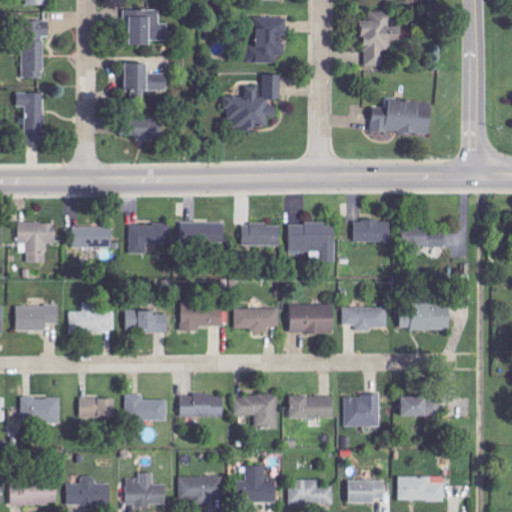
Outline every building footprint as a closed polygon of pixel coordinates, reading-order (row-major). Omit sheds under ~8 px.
[(169,23),(161,24),(161,9),(125,10),(125,27),(131,27),(132,45),(153,44),(153,40),(169,40),(169,23)] [(365,67),(383,66),(383,50),(389,50),(389,41),(403,41),(403,26),(392,26),(391,12),(375,12),(375,20),(364,20),(365,67)] [(249,63),(278,64),(278,55),(285,55),(286,34),(289,34),(289,19),(257,18),(257,46),(249,46),(249,63)] [(51,21),(29,20),(29,38),(51,38),(51,21)] [(46,41),(24,41),(23,77),(45,78),(46,41)] [(150,90),(149,63),(127,63),(127,91),(150,90)] [(152,74),(151,90),(168,91),(169,74),(152,74)] [(282,75),(263,75),(263,87),(248,87),(249,96),(226,96),(226,111),(233,111),(233,129),(270,128),(270,118),(278,118),(277,99),(283,99),(282,75)] [(45,93),(19,93),(18,107),(27,107),(26,144),(44,145),(45,93)] [(373,130),(432,136),(435,104),(392,100),(390,112),(375,111),(373,130)] [(164,139),(164,117),(135,118),(136,140),(164,139)] [(393,242),(393,221),(356,221),(356,242),(393,242)] [(57,223),(21,222),(20,252),(28,252),(28,262),(48,263),(48,243),(57,243),(57,223)] [(183,223),(183,243),(228,243),(227,222),(183,223)] [(337,224),(291,223),(290,252),(322,253),(322,262),(337,262),(337,224)] [(131,224),(131,254),(148,255),(148,245),(172,245),(172,225),(131,224)] [(282,224),(244,224),(244,247),(282,246),(282,224)] [(114,228),(74,227),(74,248),(114,248),(114,228)] [(446,237),(405,234),(404,249),(427,251),(427,252),(445,254),(446,237)] [(116,332),(116,312),(95,312),(95,302),(84,303),(84,312),(71,312),(71,332),(116,332)] [(201,326),(224,327),(225,304),(184,304),(183,331),(200,331),(201,326)] [(292,333),(336,334),(337,305),(293,304),(292,333)] [(0,328),(8,328),(8,305),(0,305),(0,328)] [(452,331),(453,317),(436,317),(437,306),(403,305),(402,330),(452,331)] [(18,306),(18,331),(48,331),(48,324),(60,324),(60,306),(18,306)] [(345,308),(345,325),(357,325),(357,330),(389,329),(389,307),(345,308)] [(281,327),(281,309),(237,309),(237,331),(269,330),(269,327),(281,327)] [(128,332),(170,332),(170,312),(128,312),(128,332)] [(145,401),(145,395),(128,395),(128,421),(169,420),(169,400),(145,401)] [(181,396),(182,418),(226,417),(225,395),(181,396)] [(280,430),(280,395),(236,395),(236,416),(258,416),(258,429),(280,430)] [(292,397),(292,419),(336,418),(335,396),(292,397)] [(346,396),(347,427),(382,427),(382,396),(346,396)] [(82,419),(118,418),(118,397),(81,398),(82,419)] [(441,417),(441,398),(404,397),(403,416),(441,417)] [(62,423),(62,398),(23,398),(23,423),(62,423)] [(278,502),(278,477),(266,477),(266,466),(247,466),(247,481),(239,481),(238,502),(278,502)] [(155,473),(140,473),(140,478),(127,479),(128,505),(168,505),(168,484),(155,484),(155,473)] [(69,506),(112,505),(112,484),(97,484),(96,476),(82,476),(82,484),(68,484),(69,506)] [(400,501),(446,501),(447,477),(401,476),(400,501)] [(213,499),(224,499),(224,477),(181,478),(181,503),(213,502),(213,499)] [(336,503),(335,486),(321,486),(321,479),(290,480),(291,505),(336,503)] [(58,506),(58,481),(13,481),(12,505),(58,506)] [(350,481),(351,504),(377,503),(377,499),(387,499),(386,481),(350,481)]
